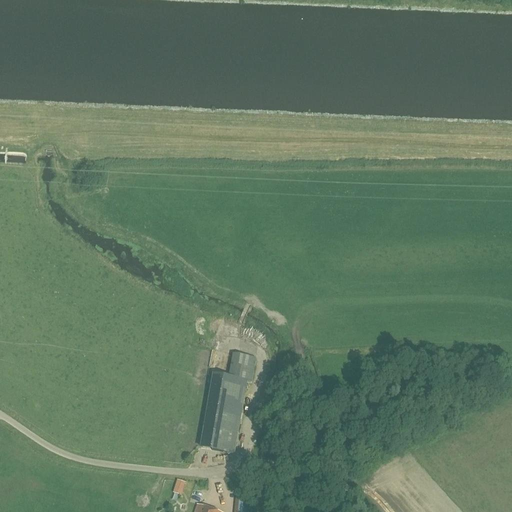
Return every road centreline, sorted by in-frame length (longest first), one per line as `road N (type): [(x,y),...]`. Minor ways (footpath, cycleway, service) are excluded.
road 1 (track): [(0,138),(30,139),(92,117),(511,135)]
road 2 (unclassified): [(364,511),(320,467),(256,463),(202,474),(88,461),(0,415)]
